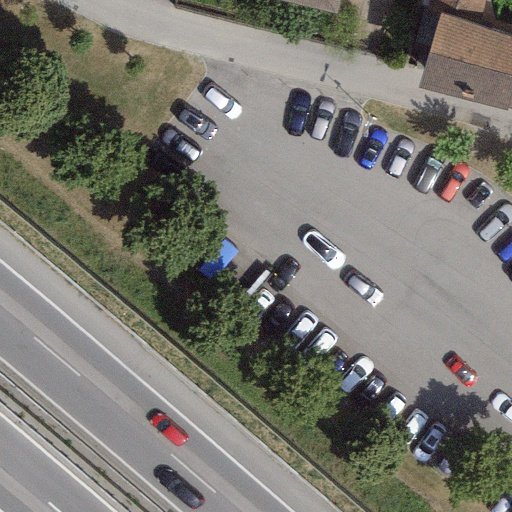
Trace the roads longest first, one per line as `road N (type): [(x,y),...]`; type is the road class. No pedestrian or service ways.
road 1 (unclassified): [(511,122),(183,34),(88,0)]
road 2 (motorway): [(235,511),(0,311)]
